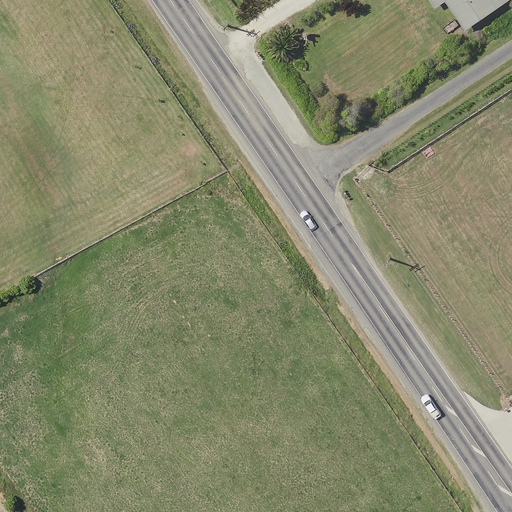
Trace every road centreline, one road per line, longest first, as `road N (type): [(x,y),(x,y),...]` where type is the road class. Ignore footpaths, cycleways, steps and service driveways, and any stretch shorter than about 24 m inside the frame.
road 1 (secondary): [(168,0),(511,507)]
road 2 (unknown): [(511,37),(291,179)]
